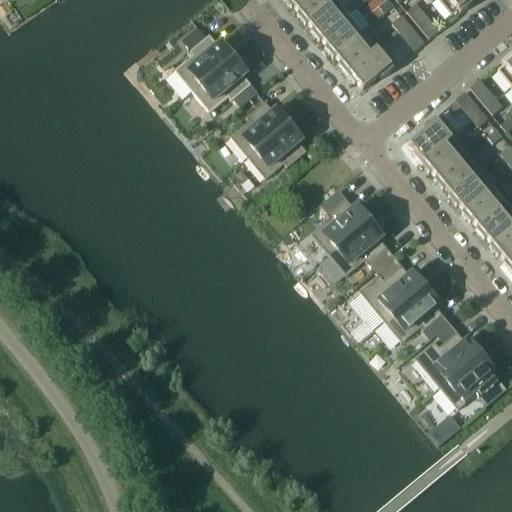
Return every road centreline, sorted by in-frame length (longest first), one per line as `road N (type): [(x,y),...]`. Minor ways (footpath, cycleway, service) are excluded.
road 1 (residential): [(511,321),(362,149)]
road 2 (residential): [(362,149),(511,22)]
road 3 (residential): [(362,149),(251,14)]
